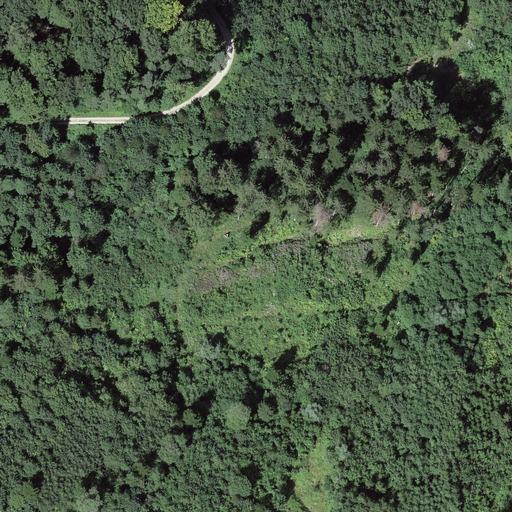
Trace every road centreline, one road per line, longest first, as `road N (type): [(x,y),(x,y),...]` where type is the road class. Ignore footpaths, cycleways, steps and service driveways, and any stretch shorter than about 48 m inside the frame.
road 1 (track): [(460,0),(460,45),(405,81),(310,199),(212,239),(186,267),(177,316),(185,341),(257,386)]
road 2 (track): [(0,135),(31,123),(140,120),(192,104),(228,67),(230,46),(201,0)]
road 3 (track): [(0,184),(25,165),(93,143),(130,120)]
